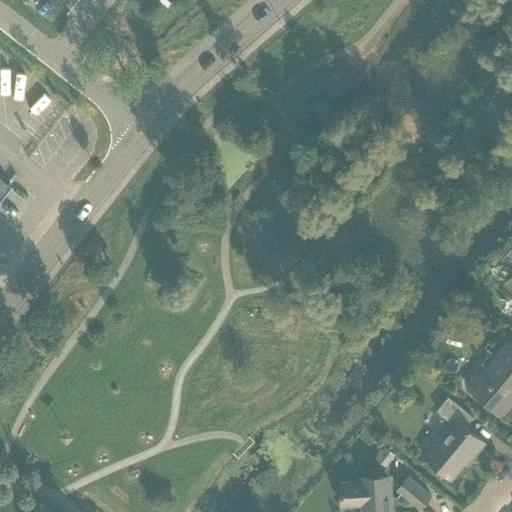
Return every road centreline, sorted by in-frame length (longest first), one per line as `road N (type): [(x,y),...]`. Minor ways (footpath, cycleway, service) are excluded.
road 1 (secondary): [(0,313),(145,131)]
road 2 (secondary): [(145,131),(189,79),(278,0)]
road 3 (tertiary): [(0,16),(145,131)]
